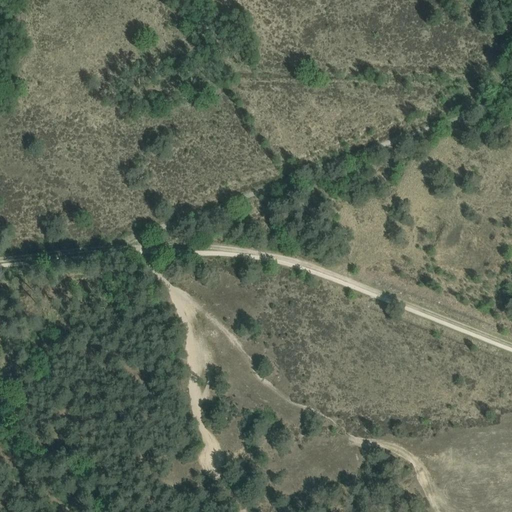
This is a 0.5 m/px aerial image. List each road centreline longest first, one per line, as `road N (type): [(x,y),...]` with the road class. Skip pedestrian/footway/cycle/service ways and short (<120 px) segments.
road 1 (track): [(511,337),(251,244),(0,257)]
road 2 (track): [(130,247),(484,108),(502,90)]
road 3 (unknown): [(143,246),(178,302),(223,480),(254,511)]
